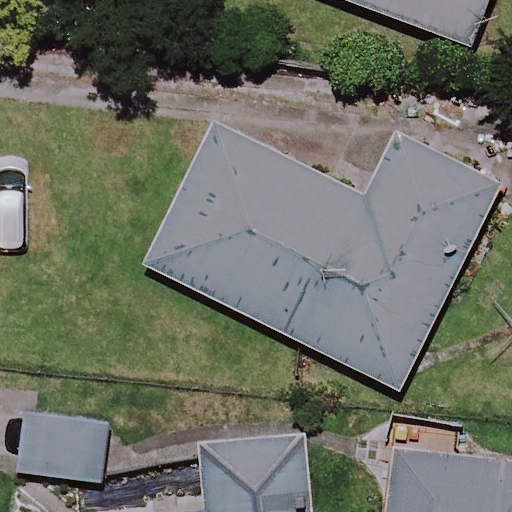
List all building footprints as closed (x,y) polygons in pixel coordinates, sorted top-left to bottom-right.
[(485,0),(344,0),(469,45),(485,0)] [(360,193),(209,122),(141,267),(399,389),(493,190),(386,139),(360,193)] [(103,424),(22,411),(12,469),(93,483),(103,424)] [(511,511),(511,462),(386,450),(379,511),(511,511)] [(313,511),(312,454),(208,457),(209,511),(313,511)]
